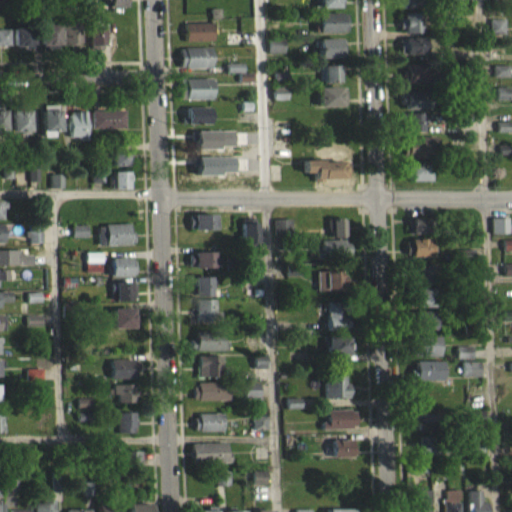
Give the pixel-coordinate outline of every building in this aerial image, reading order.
[(102,0),(103,16),(123,15),(122,0),(102,0)] [(316,0),(317,16),(340,17),(340,0),(316,0)] [(417,17),(416,0),(401,0),(401,16),(417,17)] [(316,41),(345,41),(344,21),(316,22),(316,41)] [(399,42),(420,41),(419,21),(399,22),(399,42)] [(503,28),(488,28),(488,42),(503,43),(503,28)] [(62,53),(80,53),(79,30),(61,30),(62,53)] [(451,44),(451,30),(443,30),(443,44),(451,44)] [(211,49),(211,31),(183,32),(183,50),(211,49)] [(57,33),(39,33),(38,54),(57,54),(57,33)] [(11,56),(31,56),(31,36),(11,36),(11,56)] [(281,61),(281,46),(266,46),(266,61),(281,61)] [(424,62),(423,46),(397,47),(397,63),(424,62)] [(316,67),(342,66),(342,47),(315,48),(316,67)] [(178,77),(210,76),(209,56),(178,56),(178,77)] [(241,71),(225,72),(225,81),(237,81),(237,91),(251,90),(251,81),(241,82),(241,71)] [(425,91),(425,73),(403,73),(403,92),(425,91)] [(491,86),(508,85),(507,73),(491,74),(491,86)] [(317,90),(338,90),(337,74),(317,75),(317,90)] [(178,108),(211,107),(210,87),(177,87),(178,108)] [(317,116),(344,115),(343,95),(316,96),(317,116)] [(509,108),(509,96),(494,96),(494,108),(509,108)] [(424,101),(399,100),(398,118),(424,118),(424,101)] [(39,114),(40,144),(58,143),(57,114),(39,114)] [(208,116),(183,116),(183,132),(208,133),(208,116)] [(9,119),(10,142),(28,141),(28,118),(9,119)] [(90,119),(90,139),(123,138),(123,118),(90,119)] [(84,120),(66,120),(68,149),(85,148),(84,120)] [(423,122),(401,121),(401,140),(422,140),(423,122)] [(510,141),(510,130),(495,130),(495,141),(510,141)] [(435,145),(401,145),(402,167),(435,166),(435,145)] [(498,163),(511,163),(511,152),(498,153),(498,163)] [(109,158),(109,174),(128,175),(129,158),(109,158)] [(346,168),(300,170),(301,181),(312,181),(312,188),(347,187),(346,168)] [(406,190),(430,190),(430,170),(406,170),(406,190)] [(101,190),(101,177),(93,177),(93,191),(101,190)] [(126,180),(110,180),(110,197),(126,197),(126,180)] [(48,197),(61,196),(61,183),(48,183),(48,197)] [(213,223),(186,223),(187,238),(213,238),(213,223)] [(330,247),(342,246),(342,226),(329,227),(330,247)] [(424,243),(425,227),(406,226),(406,242),(424,243)] [(507,226),(489,227),(489,242),(507,242),(507,226)] [(272,245),(290,245),(290,227),(271,228),(272,245)] [(255,232),(239,232),(239,251),(255,251),(255,232)] [(96,233),(96,254),(132,253),(132,240),(127,240),(127,233),(96,233)] [(85,234),(70,234),(71,246),(85,245),(85,234)] [(26,253),(41,252),(41,237),(25,237),(26,253)] [(409,248),(410,266),(429,265),(429,247),(409,248)] [(511,247),(501,248),(502,259),(511,259),(511,247)] [(348,248),(318,249),(318,265),(349,264),(348,248)] [(216,260),(187,261),(188,277),(216,276),(216,260)] [(84,281),(100,281),(100,261),(84,261),(84,281)] [(108,285),(133,284),(133,267),(108,267),(108,285)] [(511,284),(511,272),(502,273),(502,285),(511,284)] [(431,274),(414,274),(413,292),(431,293),(431,274)] [(315,298),(343,297),(342,279),(314,280),(315,298)] [(208,305),(209,286),(191,285),(191,304),(208,305)] [(113,309),(134,309),(134,290),(109,290),(109,300),(113,299),(113,309)] [(431,297),(410,297),(410,316),(431,315),(431,297)] [(25,301),(25,311),(39,311),(39,301),(25,301)] [(213,308),(194,308),(195,330),(214,329),(213,308)] [(325,339),(345,339),(345,326),(341,326),(341,311),(325,311),(325,339)] [(111,337),(136,336),(136,317),(110,317),(111,337)] [(434,320),(409,320),(410,338),(434,338),(434,320)] [(40,324),(25,325),(25,335),(40,334),(40,324)] [(226,359),(226,350),(220,350),(220,340),(194,340),(193,348),(188,348),(188,359),(226,359)] [(321,345),(321,364),(347,363),(347,344),(321,345)] [(439,345),(412,345),(412,365),(439,365),(439,345)] [(471,367),(471,354),(455,355),(455,367),(471,367)] [(252,377),(265,377),(265,362),(252,362),(252,377)] [(221,365),(196,364),(196,385),(220,386),(221,365)] [(133,387),(133,368),(108,368),(109,387),(133,387)] [(440,369),(413,370),(414,389),(441,389),(440,369)] [(479,370),(460,370),(460,385),(478,385),(479,370)] [(41,377),(24,377),(24,389),(41,389),(41,377)] [(323,407),(346,406),(346,384),(322,384),(323,407)] [(226,392),(191,391),(190,408),(226,409),(226,392)] [(258,405),(258,391),(242,392),(243,406),(258,405)] [(134,411),(134,392),(111,393),(111,403),(116,403),(116,411),(134,411)] [(75,416),(90,416),(90,407),(75,407),(75,416)] [(320,438),(354,437),(354,418),(324,419),(324,431),(320,431),(320,438)] [(116,442),(134,441),(134,420),(116,421),(116,442)] [(88,421),(76,421),(76,430),(88,430),(88,421)] [(221,422),(193,422),(193,440),(221,439),(221,422)] [(410,433),(431,434),(431,422),(410,422),(410,433)] [(251,438),(265,439),(266,424),(251,424),(251,438)] [(330,466),(352,465),(352,448),(329,449),(330,466)] [(482,462),(481,450),(467,451),(468,463),(482,462)] [(189,452),(190,472),(227,471),(227,451),(189,452)] [(140,459),(120,460),(120,475),(141,475),(140,459)] [(264,493),(265,479),(250,479),(250,492),(264,493)] [(16,499),(16,483),(5,483),(4,498),(16,499)] [(428,511),(429,499),(409,498),(409,511),(428,511)] [(440,511),(457,511),(458,499),(441,498),(440,511)]
